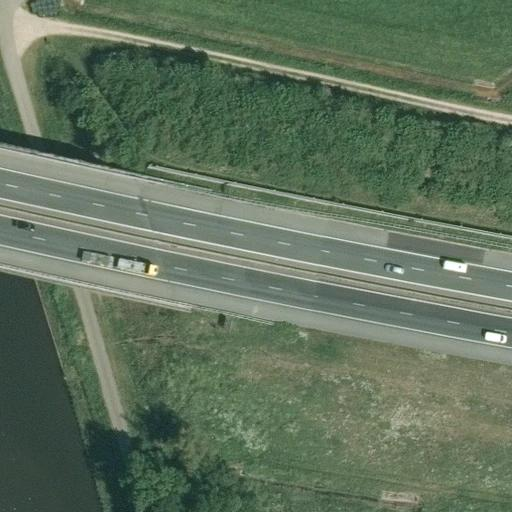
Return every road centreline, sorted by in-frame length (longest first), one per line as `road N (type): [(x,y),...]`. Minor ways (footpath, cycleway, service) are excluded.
road 1 (unclassified): [(140,511),(1,42),(11,0)]
road 2 (track): [(511,122),(48,29),(9,65)]
road 3 (motorway): [(511,287),(0,182)]
road 4 (motorway): [(0,230),(511,334)]
